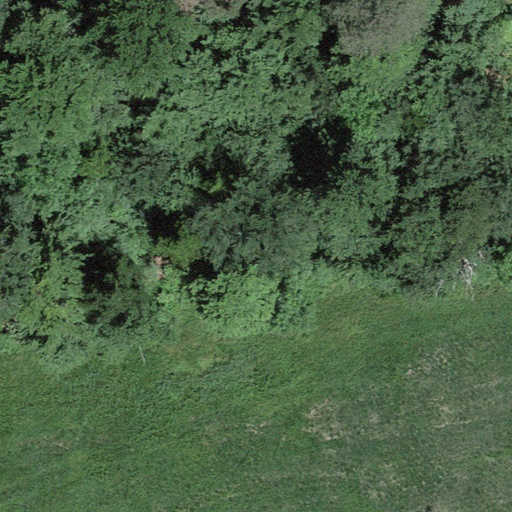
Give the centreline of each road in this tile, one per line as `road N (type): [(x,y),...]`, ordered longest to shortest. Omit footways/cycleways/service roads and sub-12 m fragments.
road 1 (track): [(198,28),(511,9)]
road 2 (track): [(0,86),(289,0)]
